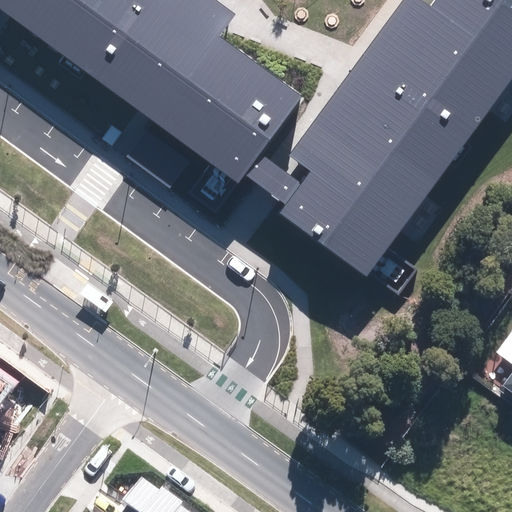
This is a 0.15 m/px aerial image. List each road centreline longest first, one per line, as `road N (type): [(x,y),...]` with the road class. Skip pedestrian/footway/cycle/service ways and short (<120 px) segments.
road 1 (residential): [(120,363),(328,511)]
road 2 (residential): [(120,363),(12,511)]
road 3 (residential): [(0,275),(120,363)]
